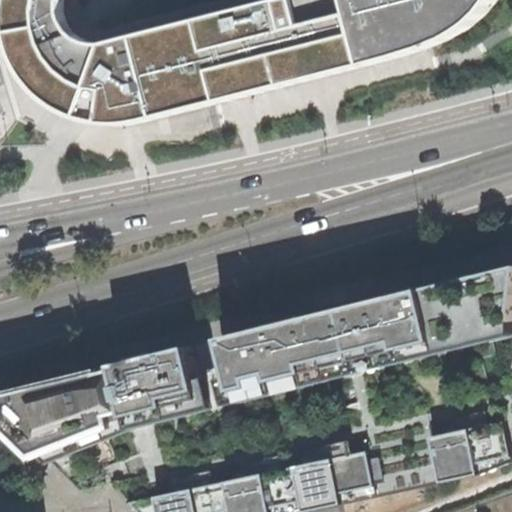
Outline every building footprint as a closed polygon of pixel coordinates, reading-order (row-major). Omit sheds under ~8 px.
[(9,24),(12,38),(71,19),(68,11),(68,2),(68,0),(8,0),(8,5),(9,24)] [(89,42),(79,38),(35,93),(49,105),(63,113),(80,121),(103,126),(133,126),(325,77),(419,52),(448,39),(470,24),(485,9),(490,0),(279,0),(103,44),(89,42)] [(35,93),(79,38),(73,31),(71,19),(12,38),(16,56),(23,73),(35,93)] [(511,263),(474,274),(417,289),(357,305),(292,323),(230,339),(242,396),(244,404),(511,334),(511,263)] [(51,385),(0,398),(0,412),(21,434),(54,465),(139,431),(224,408),(222,401),(221,395),(213,399),(199,347),(143,362),(51,385)] [(470,429),(436,435),(445,486),(470,481),(488,478),(484,464),(511,456),(511,434),(509,421),(470,429)] [(255,478),(164,499),(166,511),(318,511),(349,506),(348,497),(381,487),(375,452),(255,478)]
